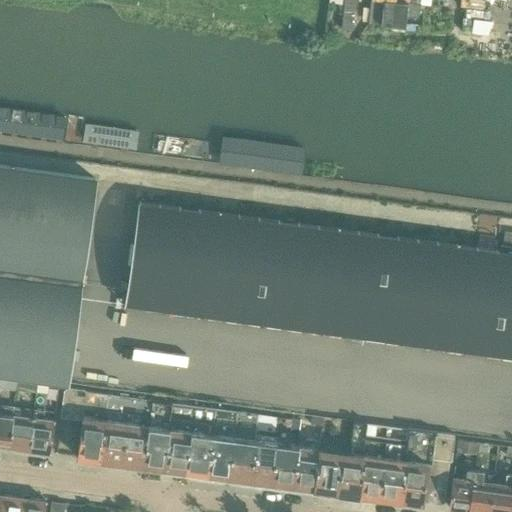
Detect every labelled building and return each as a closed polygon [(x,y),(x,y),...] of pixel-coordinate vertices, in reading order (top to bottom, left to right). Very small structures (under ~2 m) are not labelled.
[(404,0),(373,0),(370,19),(404,24),(408,1),(404,0)] [(0,372),(66,382),(94,178),(0,165),(0,372)] [(511,246),(495,244),(495,250),(139,202),(125,302),(345,332),(344,340),(362,343),(363,334),(511,354),(511,246)] [(0,386),(15,388),(17,380),(0,377),(0,386)] [(15,388),(36,391),(37,382),(17,380),(15,388)] [(36,391),(34,399),(46,401),(48,384),(37,382),(36,391)] [(104,411),(107,394),(67,388),(65,391),(61,416),(82,418),(82,416),(83,416),(84,408),(93,410),(104,411)] [(99,459),(120,462),(128,397),(107,394),(104,411),(99,459)] [(120,462),(141,465),(149,400),(128,397),(120,462)] [(141,465),(163,467),(171,402),(149,400),(141,465)] [(163,467),(184,470),(192,405),(171,402),(163,467)] [(0,445),(8,447),(12,414),(13,406),(0,404),(0,445)] [(184,470),(205,473),(213,408),(192,405),(184,470)] [(22,449),(29,450),(34,409),(25,408),(23,416),(12,414),(8,447),(22,449)] [(205,473),(226,476),(234,411),(213,408),(205,473)] [(34,409),(29,450),(33,451),(33,450),(49,452),(54,420),(43,418),(43,410),(34,409)] [(77,456),(99,459),(104,411),(93,410),(92,417),(83,416),(82,416),(82,418),(77,456)] [(226,476),(249,479),(255,439),(256,429),(258,415),(258,414),(234,411),(226,476)] [(258,415),(256,429),(274,431),(276,418),(258,415)] [(310,424),(321,426),(322,426),(323,416),(311,415),(310,424)] [(301,420),(291,418),(290,429),(299,430),(301,420)] [(291,485),(355,493),(365,422),(352,420),(348,452),(318,448),(319,441),(304,439),(304,445),(296,444),(291,485)] [(355,493),(377,496),(387,425),(365,422),(355,493)] [(377,496),(397,499),(406,428),(387,425),(377,496)] [(406,428),(397,499),(421,502),(426,464),(432,464),(433,458),(436,436),(437,432),(406,428)] [(452,434),(437,432),(436,436),(433,458),(448,460),(449,460),(452,438),(452,434)] [(249,479),(268,482),(273,441),(255,439),(249,479)] [(475,452),(476,451),(477,442),(457,439),(455,449),(475,452)] [(268,482),(291,485),(296,444),(273,441),(268,482)] [(476,451),(487,452),(489,443),(477,442),(476,451)] [(448,506),(468,509),(473,469),(466,468),(465,479),(452,477),(448,506)] [(468,509),(487,511),(491,483),(481,481),(482,471),(473,469),(468,509)] [(487,511),(492,511),(507,511),(511,475),(505,474),(504,484),(491,483),(487,511)] [(22,511),(24,497),(19,496),(3,494),(1,511),(22,511)] [(24,497),(22,511),(43,511),(46,500),(30,498),(30,497),(24,497)] [(51,501),(49,511),(63,511),(65,503),(51,501)]
